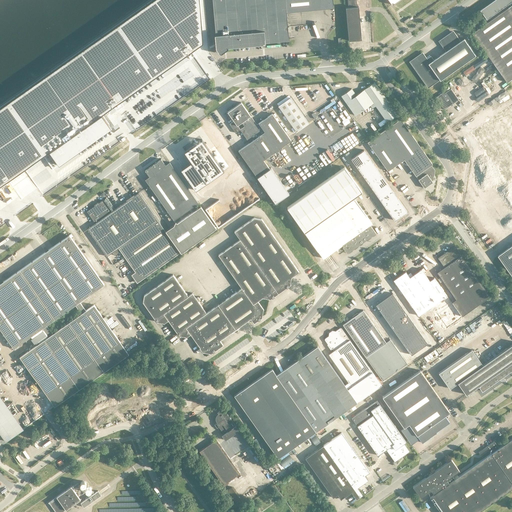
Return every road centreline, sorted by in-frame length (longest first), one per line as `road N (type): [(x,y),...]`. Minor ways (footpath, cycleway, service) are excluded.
road 1 (unclassified): [(0,248),(232,82),(378,65)]
road 2 (unclassified): [(132,422),(222,388),(293,336),(343,277),(444,205)]
road 3 (unclassified): [(360,511),(511,392)]
road 4 (unclassified): [(444,205),(451,172),(378,65)]
road 5 (unclassified): [(0,506),(49,458),(132,422)]
